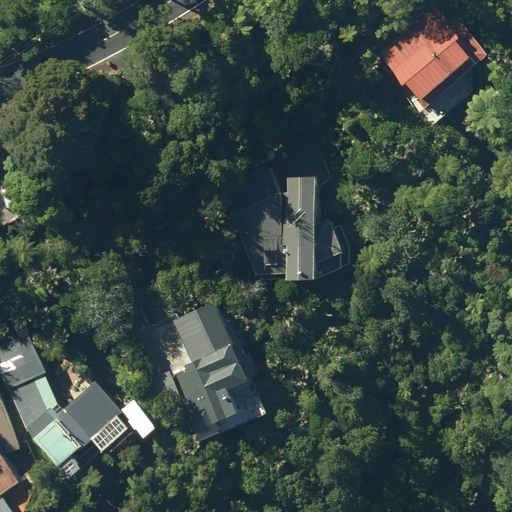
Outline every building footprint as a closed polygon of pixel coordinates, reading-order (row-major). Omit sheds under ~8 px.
[(377,56),(426,112),(475,70),(480,76),(494,63),(457,21),(451,27),(432,7),(377,56)] [(240,219),(233,222),(261,282),(294,282),(294,291),(297,291),(320,291),(320,274),(345,263),(332,229),(319,236),(319,188),(291,189),(291,200),(281,200),(279,200),(267,173),(227,191),(240,219)] [(183,437),(194,462),(218,452),(215,446),(230,440),(219,414),(252,400),(222,325),(180,342),(197,384),(151,403),(167,444),(183,437)] [(94,399),(60,427),(31,344),(0,354),(0,372),(17,424),(24,444),(68,498),(79,488),(66,473),(90,453),(104,469),(126,449),(113,435),(119,430),(94,399)] [(0,511),(0,507),(15,498),(0,472),(0,511)]
